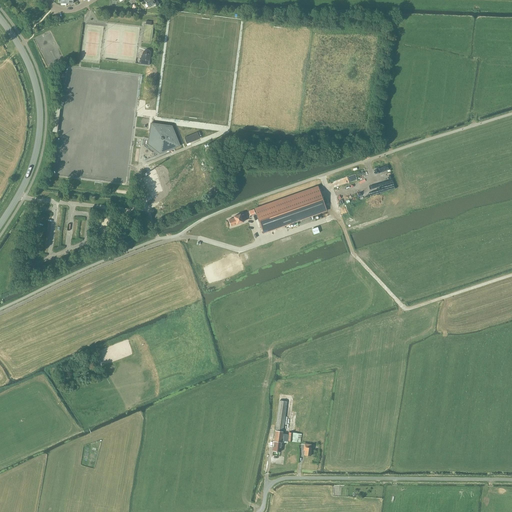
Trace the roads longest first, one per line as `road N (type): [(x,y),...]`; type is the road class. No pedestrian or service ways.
road 1 (unclassified): [(511,481),(286,479),(267,486)]
road 2 (unclassified): [(0,227),(29,176),(41,121),(30,66),(0,20)]
road 3 (track): [(199,238),(175,237),(0,315)]
